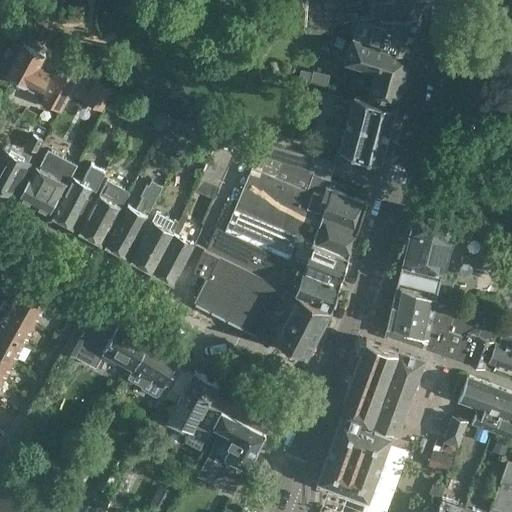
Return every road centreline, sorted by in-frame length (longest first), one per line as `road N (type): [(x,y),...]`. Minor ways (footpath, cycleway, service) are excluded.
road 1 (residential): [(325,386),(0,217)]
road 2 (tertiary): [(325,386),(383,234),(413,124)]
road 3 (tertiary): [(275,511),(325,386)]
road 4 (tertiary): [(413,124),(441,0)]
